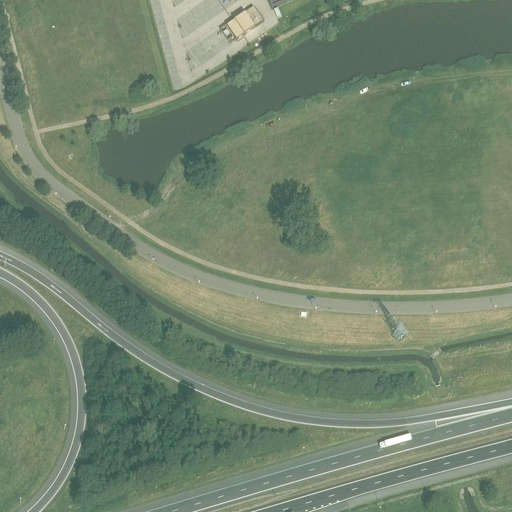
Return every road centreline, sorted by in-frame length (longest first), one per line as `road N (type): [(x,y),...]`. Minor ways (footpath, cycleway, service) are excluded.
road 1 (unclassified): [(0,79),(19,140),(40,174),(184,271),(322,304),(420,308),(511,299)]
road 2 (motorway): [(511,406),(372,424),(241,404),(134,352),(0,256)]
road 3 (motorway): [(511,415),(172,511)]
road 4 (motorway): [(0,275),(52,320),(78,387),(68,457),(28,511)]
road 5 (motorway): [(280,511),(511,447)]
